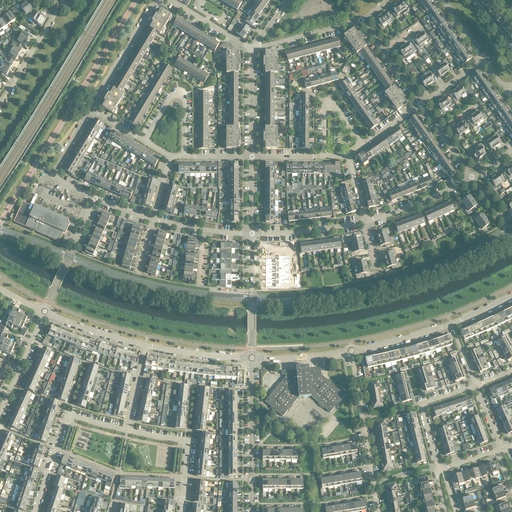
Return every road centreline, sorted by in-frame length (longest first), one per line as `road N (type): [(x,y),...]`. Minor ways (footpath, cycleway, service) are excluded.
road 1 (residential): [(377,511),(351,351)]
road 2 (residential): [(251,511),(251,359)]
road 3 (residential): [(0,106),(61,3),(77,0)]
road 4 (residential): [(181,511),(187,440),(126,429)]
road 5 (residential): [(89,110),(157,0)]
road 6 (residential): [(184,155),(179,90),(144,142)]
road 7 (residential): [(437,468),(420,401),(475,383)]
road 8 (residential): [(251,359),(251,233)]
road 9 (residential): [(95,198),(51,175),(89,110)]
road 10 (residential): [(45,312),(95,198)]
